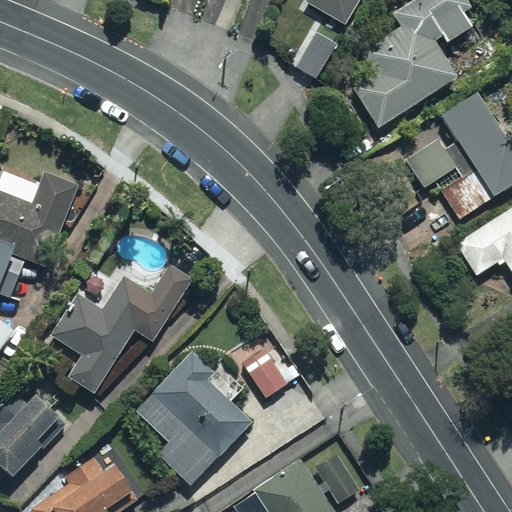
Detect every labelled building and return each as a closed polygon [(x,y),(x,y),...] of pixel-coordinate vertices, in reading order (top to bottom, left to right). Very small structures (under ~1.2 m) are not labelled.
[(308,0),(305,6),(347,28),(361,0),(308,0)] [(462,0),(412,0),(387,18),(396,30),(382,40),(386,45),(379,51),(382,55),(372,62),(381,75),(349,97),(375,134),(454,79),(431,46),(438,41),(443,48),(468,30),(460,19),(470,11),(463,0),(462,0)] [(466,100),(438,119),(443,127),(432,135),(469,188),(458,197),(472,218),(511,190),(511,114),(511,115),(511,140),(508,143),(479,101),(471,106),(466,100)] [(456,172),(435,141),(402,163),(423,194),(456,172)] [(0,192),(0,254),(42,272),(77,188),(43,174),(30,205),(0,192)] [(511,208),(453,248),(474,280),(500,263),(511,281),(511,208)] [(149,347),(187,286),(166,273),(148,300),(118,281),(99,312),(73,296),(46,339),(76,358),(62,381),(92,400),(132,337),(149,347)] [(231,314),(199,346),(219,366),(251,333),(231,314)] [(0,346),(11,332),(0,323),(0,346)] [(256,341),(232,357),(265,404),(298,380),(290,369),(280,376),(256,341)] [(214,377),(189,353),(131,414),(165,446),(154,457),(187,489),(249,424),(207,384),(214,377)] [(0,407),(0,479),(2,478),(7,483),(38,451),(32,445),(55,420),(33,399),(25,407),(12,395),(0,407)] [(298,461),(249,491),(252,497),(230,510),(231,511),(329,511),(359,493),(337,457),(307,476),(298,461)] [(101,476),(91,461),(61,482),(65,488),(31,511),(104,511),(128,495),(110,469),(101,476)]
